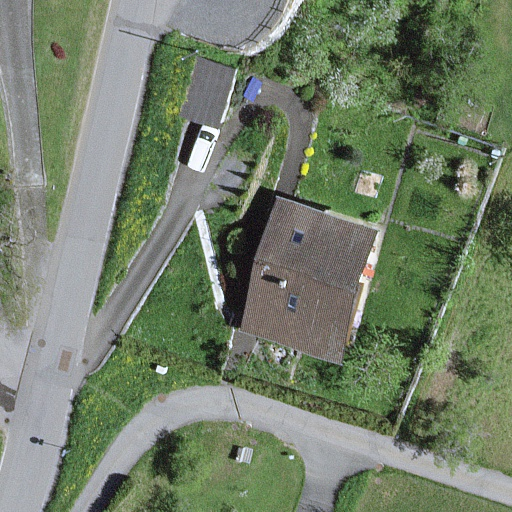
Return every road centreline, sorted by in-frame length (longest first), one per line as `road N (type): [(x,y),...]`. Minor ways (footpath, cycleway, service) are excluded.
road 1 (residential): [(86,511),(154,421),(185,406),(228,401),(511,489)]
road 2 (residential): [(48,383),(136,0)]
road 3 (residential): [(17,511),(48,383)]
